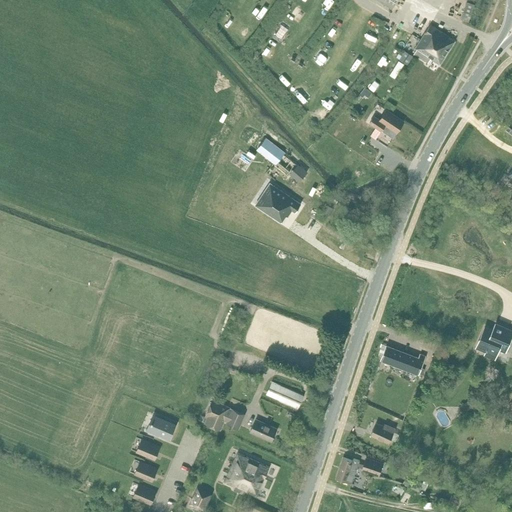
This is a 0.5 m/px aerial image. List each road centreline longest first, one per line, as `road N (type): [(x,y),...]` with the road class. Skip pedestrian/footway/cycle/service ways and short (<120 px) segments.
road 1 (tertiary): [(300,511),(402,216),(438,138),(498,47)]
road 2 (track): [(414,1),(399,23),(371,5),(310,92),(278,60),(322,0)]
